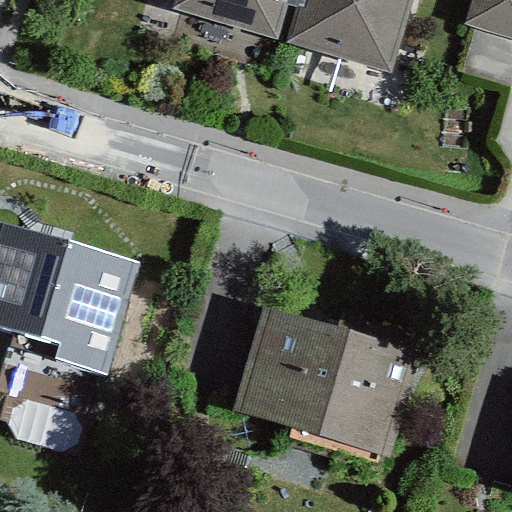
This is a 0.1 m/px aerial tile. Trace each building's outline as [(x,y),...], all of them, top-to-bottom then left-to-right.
[(293,14),(297,0),(180,0),(176,15),(276,43),(285,12),(293,14)] [(297,0),(293,14),(301,17),(293,47),(394,76),(416,0),(297,0)] [(511,0),(471,0),(464,28),(511,42),(511,0)] [(141,268),(0,226),(0,335),(14,339),(11,352),(108,380),(141,268)] [(233,416),(391,464),(423,359),(264,311),(233,416)]
